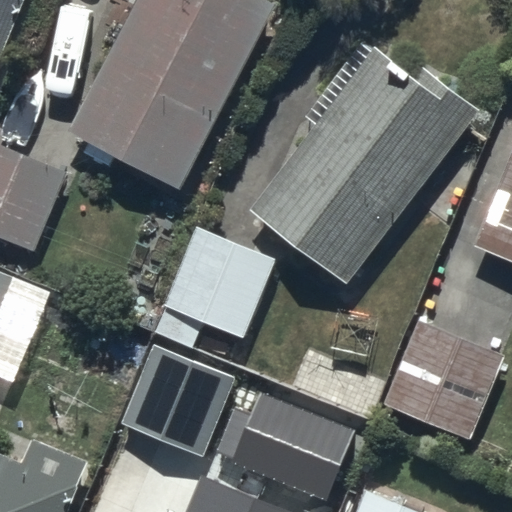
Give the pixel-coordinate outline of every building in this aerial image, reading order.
[(0,0),(0,61),(25,0),(0,0)] [(138,0),(73,122),(187,182),(285,0),(284,0),(138,0)] [(380,42),(253,200),(350,277),(485,107),(425,60),(420,67),(380,42)] [(68,160),(0,135),(0,228),(38,243),(68,160)] [(511,149),(477,235),(511,248),(511,149)] [(279,249),(200,219),(158,326),(194,340),(204,316),(247,333),(279,249)] [(0,302),(13,270),(0,264),(0,302)] [(503,350),(421,316),(387,401),(469,434),(503,350)] [(237,369),(156,337),(123,419),(204,452),(237,369)] [(0,446),(0,511),(71,511),(95,453),(36,436),(26,457),(0,446)] [(204,465),(183,511),(318,511),(319,510),(204,465)] [(435,511),(371,483),(357,511),(435,511)]
